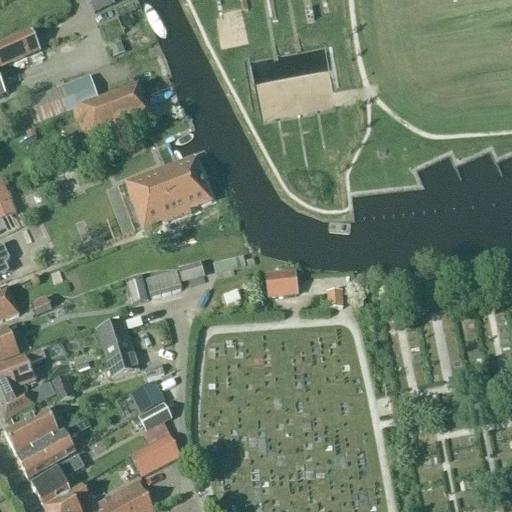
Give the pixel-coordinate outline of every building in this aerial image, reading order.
[(86,0),(93,16),(114,7),(110,0),(86,0)] [(0,68),(39,53),(31,33),(0,45),(0,68)] [(120,43),(107,48),(112,60),(124,55),(120,43)] [(25,104),(34,127),(98,103),(89,80),(25,104)] [(72,115),(84,146),(149,121),(138,90),(72,115)] [(88,153),(69,161),(74,173),(93,165),(88,153)] [(192,161),(173,168),(126,185),(144,233),(192,215),(191,211),(200,208),(201,211),(205,209),(204,207),(212,204),(192,161)] [(2,182),(0,183),(0,222),(15,217),(2,182)] [(3,249),(0,248),(0,278),(8,275),(5,267),(7,266),(9,262),(3,249)] [(242,259),(212,266),(214,276),(216,276),(217,280),(233,277),(232,272),(244,270),(242,259)] [(178,272),(182,285),(203,279),(199,266),(178,272)] [(176,274),(145,282),(150,298),(180,290),(176,274)] [(295,274),(265,278),(267,302),(297,299),(295,274)] [(142,283),(126,287),(131,307),(148,303),(142,283)] [(0,292),(0,324),(18,318),(7,290),(0,292)] [(223,299),(227,308),(240,303),(236,294),(223,299)] [(327,295),(328,311),(342,310),(341,294),(327,295)] [(46,299),(30,306),(34,315),(35,319),(51,313),(50,309),(46,299)] [(139,373),(123,323),(96,331),(111,381),(139,373)] [(0,365),(19,358),(6,331),(0,333),(0,365)] [(28,397),(27,396),(24,389),(35,384),(28,368),(45,362),(42,354),(25,360),(0,370),(0,413),(4,424),(33,409),(54,398),(47,386),(28,397)] [(65,380),(52,385),(60,406),(73,401),(70,393),(74,391),(69,379),(65,380)] [(135,396),(145,414),(163,405),(153,387),(135,396)] [(171,421),(163,407),(137,421),(145,436),(171,421)] [(58,436),(50,420),(47,413),(4,436),(16,459),(58,436)] [(64,434),(16,460),(28,483),(52,469),(75,455),(64,434)] [(159,443),(169,461),(178,456),(169,438),(159,443)] [(159,443),(150,448),(159,466),(169,461),(159,443)] [(159,466),(150,448),(140,453),(150,471),(159,466)] [(131,458),(139,477),(150,471),(140,453),(131,458)] [(84,470),(77,459),(55,471),(30,487),(43,510),(69,494),(62,482),(84,470)] [(152,511),(138,483),(108,499),(112,508),(105,511),(152,511)] [(79,511),(91,504),(82,489),(70,496),(44,511),(79,511)]
